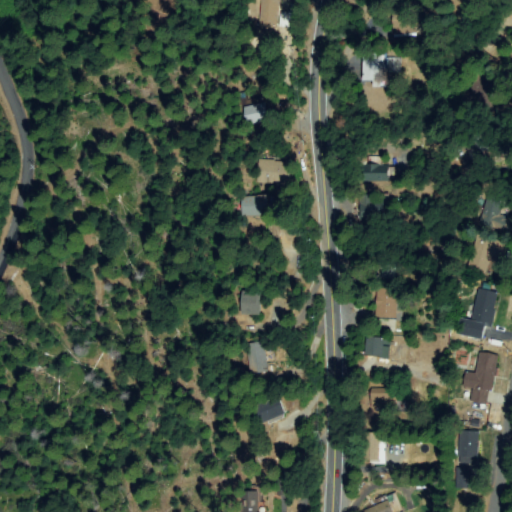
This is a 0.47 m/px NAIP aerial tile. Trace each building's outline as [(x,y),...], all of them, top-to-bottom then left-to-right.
[(278,0),(274,28),(258,25),(262,0),(278,0)] [(397,38),(392,14),(412,11),(416,35),(397,38)] [(364,82),(364,56),(385,56),(384,82),(364,82)] [(498,107),(477,109),(474,76),(495,74),(498,107)] [(268,121),(246,125),(242,106),(264,102),(268,121)] [(466,137),(467,132),(511,135),(511,145),(511,154),(472,150),(473,138),(466,137)] [(256,182),(257,161),(289,162),(288,183),(256,182)] [(393,178),(405,180),(405,184),(361,178),(362,165),(395,170),(393,178)] [(252,199),(278,194),(281,210),(245,218),(242,205),(252,203),(252,199)] [(375,197),(375,203),(392,201),(394,215),(363,218),(361,199),(375,197)] [(483,203),(502,197),(510,225),(491,230),(483,203)] [(486,274),(470,270),(478,236),(508,243),(504,261),(490,258),(486,274)] [(380,278),(380,257),(396,257),(395,278),(380,278)] [(400,322),(373,313),(380,290),(408,299),(400,322)] [(458,331),(462,320),(471,323),(482,291),(498,296),(483,340),(458,331)] [(243,313),(243,294),(259,293),(259,313),(243,313)] [(389,341),(386,357),(365,354),(368,338),(389,341)] [(263,341),(272,367),(252,374),(244,348),(263,341)] [(463,386),(467,373),(475,376),(481,353),(498,358),(485,404),(472,401),(475,389),(463,386)] [(398,390),(398,402),(407,402),(407,410),(373,411),(373,390),(398,390)] [(253,405),(278,396),(285,415),(260,425),(253,405)] [(461,462),(462,433),(476,434),(475,463),(461,462)] [(360,435),(379,435),(379,460),(366,460),(366,447),(360,447),(360,435)] [(460,489),(458,471),(468,469),(471,487),(460,489)] [(245,511),(243,501),(259,498),(262,511),(245,511)] [(364,511),(387,500),(393,511),(364,511)]
